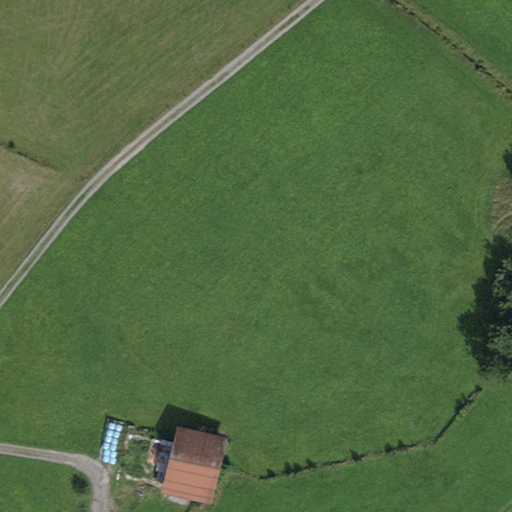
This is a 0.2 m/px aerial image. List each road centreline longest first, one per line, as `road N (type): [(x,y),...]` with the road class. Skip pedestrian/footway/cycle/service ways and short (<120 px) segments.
road 1 (track): [(0,300),(84,194),(318,0)]
road 2 (track): [(99,511),(98,481),(83,465),(0,450)]
